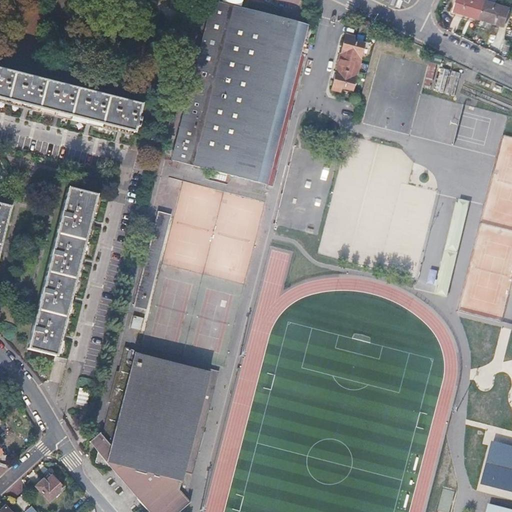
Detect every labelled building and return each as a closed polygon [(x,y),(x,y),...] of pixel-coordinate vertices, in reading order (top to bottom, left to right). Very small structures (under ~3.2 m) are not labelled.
[(220,0),(219,5),(212,4),(191,87),(188,89),(170,163),(267,187),(309,28),(240,11),(242,0),(241,0),(220,0)] [(456,0),(454,10),(479,18),(483,0),(456,0)] [(485,0),(483,0),(479,18),(505,26),(509,7),(485,0)] [(357,69),(363,45),(352,42),(352,40),(352,39),(351,38),(350,37),(349,36),(347,36),(345,37),(344,39),(343,41),(333,84),(332,86),(332,87),(333,88),(334,90),(335,90),(336,91),(338,90),(339,89),(340,88),(352,91),(357,69)] [(430,62),(423,85),(432,87),(438,64),(430,62)] [(446,92),(456,93),(457,72),(446,72),(446,69),(441,68),(440,77),(438,77),(438,86),(446,86),(446,92)] [(0,70),(0,100),(35,110),(131,134),(132,128),(135,129),(137,119),(135,118),(138,105),(31,78),(0,70)] [(54,357),(95,198),(66,189),(25,350),(54,357)] [(469,203),(460,201),(459,205),(456,204),(436,294),(448,297),(469,203)] [(0,238),(8,208),(0,205),(0,238)] [(143,313),(167,219),(156,215),(132,310),(143,313)] [(169,219),(167,219),(143,313),(146,314),(169,219)] [(132,318),(128,330),(138,333),(142,322),(132,318)] [(93,454),(91,462),(97,464),(98,461),(117,466),(177,483),(178,481),(176,480),(177,477),(178,472),(188,475),(200,431),(211,389),(212,387),(202,384),(204,376),(206,376),(206,375),(175,366),(126,353),(127,351),(122,349),(118,360),(121,361),(118,372),(113,371),(106,400),(110,401),(101,436),(97,451),(94,451),(93,454)] [(86,393),(78,391),(74,404),(83,407),(86,393)] [(95,412),(92,424),(100,426),(103,414),(95,412)] [(84,444),(93,454),(94,451),(97,451),(101,436),(95,435),(84,444)] [(511,446),(492,441),(482,483),(511,489),(511,446)] [(178,481),(177,483),(117,466),(98,461),(97,464),(105,467),(106,465),(133,496),(132,497),(145,511),(173,511),(179,507),(187,501),(186,500),(182,496),(185,485),(186,480),(177,477),(176,480),(178,481)] [(41,478),(34,484),(48,499),(62,487),(51,474),(44,480),(41,478)]
